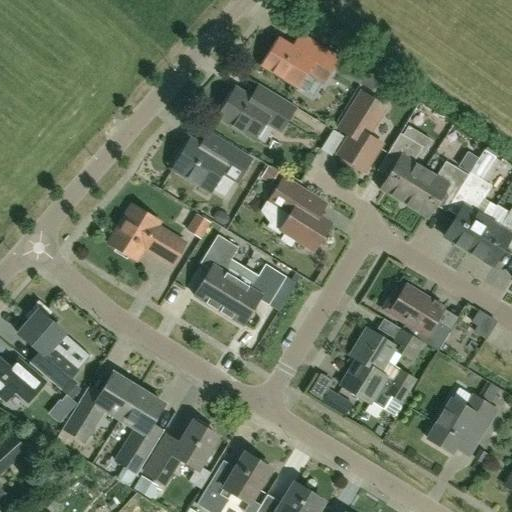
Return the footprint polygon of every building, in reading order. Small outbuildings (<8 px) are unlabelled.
[(293,49),(279,40),(262,67),(297,88),(306,73),(322,83),(337,59),(301,37),(293,49)] [(368,70),(361,66),(352,80),(359,84),(368,70)] [(372,91),(379,79),(369,73),(362,85),(372,91)] [(257,85),(249,99),(235,90),(218,119),(253,141),(264,123),(280,133),(295,108),(257,85)] [(348,167),(352,166),(364,173),(381,145),(367,137),(385,109),(361,93),(338,130),(349,137),(337,156),(340,158),(340,162),(348,167)] [(250,161),(225,146),(227,143),(211,134),(202,148),(190,141),(172,170),(210,193),(222,173),(237,182),(250,161)] [(422,148),(412,142),(399,134),(385,156),(397,164),(381,190),(404,204),(424,172),(413,165),(419,154),(422,148)] [(0,165),(0,200),(12,210),(20,201),(24,205),(39,188),(34,184),(41,175),(37,171),(39,168),(26,157),(23,160),(19,157),(14,162),(7,171),(0,165)] [(454,199),(468,177),(456,169),(453,175),(441,168),(435,178),(424,172),(404,204),(427,219),(443,192),(454,199)] [(444,239),(469,254),(497,207),(496,206),(496,207),(484,200),(491,188),(470,174),(468,177),(454,199),(453,201),(463,208),(444,239)] [(305,193),(293,186),(295,184),(283,176),(260,212),(269,223),(266,228),(279,236),(282,231),(313,251),(329,226),(318,219),(327,205),(306,191),(305,193)] [(160,223),(133,206),(109,245),(137,261),(145,248),(172,265),(185,244),(157,227),(160,223)] [(509,214),(497,207),(469,254),(492,268),(511,235),(511,210),(509,214)] [(185,231),(200,240),(210,223),(195,215),(185,231)] [(219,312),(237,281),(224,273),(239,250),(218,238),(206,257),(216,264),(195,298),(219,312)] [(237,281),(219,312),(243,327),(264,293),(274,299),(286,279),(265,266),(251,290),(237,281)] [(424,345),(437,352),(450,331),(435,322),(443,310),(406,287),(389,315),(405,325),(401,331),(424,345)] [(29,363),(40,373),(61,391),(78,371),(52,349),(64,335),(47,320),(52,314),(39,303),(26,318),(30,322),(19,335),(38,352),(29,363)] [(488,311),(477,330),(493,338),(503,319),(488,311)] [(401,331),(401,332),(399,330),(392,342),(399,346),(395,353),(413,363),(424,345),(401,331)] [(357,362),(409,393),(415,382),(386,364),(396,348),(368,331),(351,358),(357,362)] [(9,370),(0,362),(0,395),(5,400),(17,387),(25,394),(39,377),(18,359),(9,370)] [(394,417),(409,393),(357,362),(341,388),(370,405),(371,403),(394,417)] [(114,374),(102,394),(90,386),(64,429),(86,443),(105,412),(120,421),(139,389),(114,374)] [(139,389),(120,421),(136,431),(117,462),(138,475),(154,449),(153,449),(163,432),(152,425),(164,405),(139,389)] [(327,392),(321,401),(320,402),(346,418),(353,407),(327,392)] [(66,398),(60,404),(69,412),(75,405),(66,398)] [(482,439),(481,438),(498,412),(474,398),(466,410),(452,402),(428,440),(452,455),(455,450),(469,459),(482,439)] [(210,474),(200,468),(218,438),(208,432),(209,429),(208,427),(198,420),(196,421),(194,423),(181,445),(167,437),(145,472),(165,484),(180,459),(196,469),(188,482),(200,490),(210,474)] [(0,475),(27,451),(9,433),(0,442),(0,475)] [(209,511),(220,511),(232,494),(249,504),(270,470),(245,454),(225,487),(213,480),(198,505),(209,511)] [(116,479),(129,488),(137,475),(124,467),(116,479)] [(133,490),(154,502),(161,491),(156,489),(157,486),(141,476),(133,490)] [(316,511),(323,502),(294,485),(277,511),(265,511),(259,508),(256,511),(316,511)]
